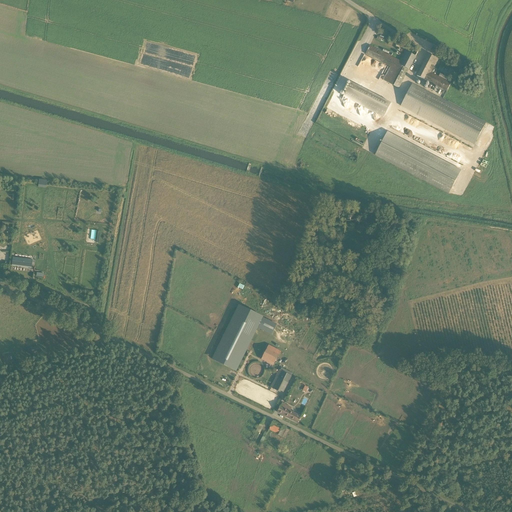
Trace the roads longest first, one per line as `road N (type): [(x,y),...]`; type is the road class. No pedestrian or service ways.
road 1 (unclassified): [(460,511),(0,287)]
road 2 (track): [(209,511),(171,369)]
